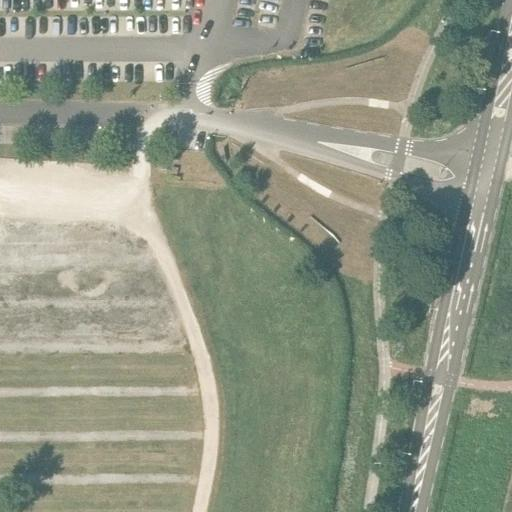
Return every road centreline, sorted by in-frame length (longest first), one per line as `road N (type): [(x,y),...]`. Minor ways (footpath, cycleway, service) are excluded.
road 1 (track): [(199,511),(215,438),(211,389),(163,261),(130,114)]
road 2 (secondary): [(421,511),(498,176)]
road 3 (secondary): [(467,196),(401,511)]
road 4 (unclassified): [(286,134),(467,196)]
road 5 (unclassified): [(475,159),(286,134)]
road 6 (secondary): [(507,0),(475,159)]
road 7 (track): [(143,177),(0,178)]
